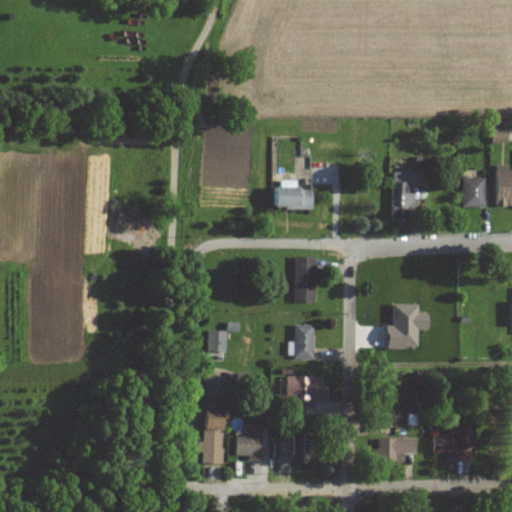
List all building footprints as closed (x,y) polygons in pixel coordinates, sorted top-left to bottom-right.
[(506,128),(490,128),(490,143),(506,143),(506,128)] [(506,166),(493,166),(494,207),(511,206),(511,170),(506,171),(506,166)] [(461,207),(483,207),(484,179),(462,178),(461,207)] [(310,208),(310,191),(294,191),(294,181),(278,182),(278,187),(269,187),(269,209),(310,208)] [(292,303),(313,303),(313,257),(292,257),(292,303)] [(416,305),(390,305),(390,326),(384,326),(384,349),(415,349),(415,330),(427,330),(427,314),(416,314),(416,305)] [(312,325),(293,325),(292,360),(311,361),(312,325)] [(225,332),(206,331),(205,355),(224,355),(225,332)] [(198,397),(219,398),(220,376),(199,376),(198,397)] [(320,386),(321,378),(285,376),(284,400),(325,401),(326,386),(320,386)] [(378,395),(396,395),(396,376),(378,376),(378,395)] [(400,410),(375,409),(375,428),(395,428),(395,419),(399,419),(400,410)] [(201,442),(197,442),(196,453),(201,453),(201,464),(220,464),(222,411),(201,411),(201,442)] [(234,431),(234,458),(260,458),(260,426),(243,426),(243,431),(234,431)] [(471,427),(448,427),(448,436),(436,436),(436,451),(449,451),(449,457),(470,457),(471,427)] [(302,463),(302,436),(291,436),(291,463),(302,463)] [(414,454),(413,438),(375,439),(375,462),(395,461),(395,455),(414,454)] [(284,444),(274,444),(274,459),(284,459),(284,444)]
